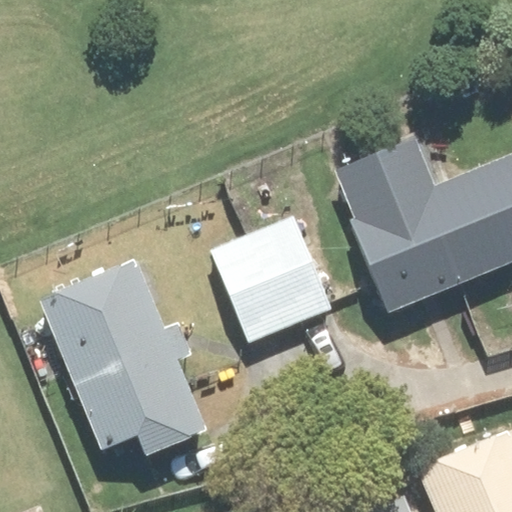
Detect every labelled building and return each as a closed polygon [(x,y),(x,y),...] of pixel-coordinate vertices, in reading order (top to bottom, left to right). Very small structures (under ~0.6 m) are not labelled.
[(343,227),(382,320),(511,265),(511,168),(508,159),(430,192),(410,144),(330,176),(350,225),(343,227)] [(291,218),(207,254),(247,349),(332,313),(291,218)] [(204,437),(131,263),(28,307),(92,458),(129,442),(138,464),(204,437)] [(511,511),(511,435),(511,434),(413,476),(428,511),(511,511)] [(410,511),(406,500),(374,511),(410,511)]
